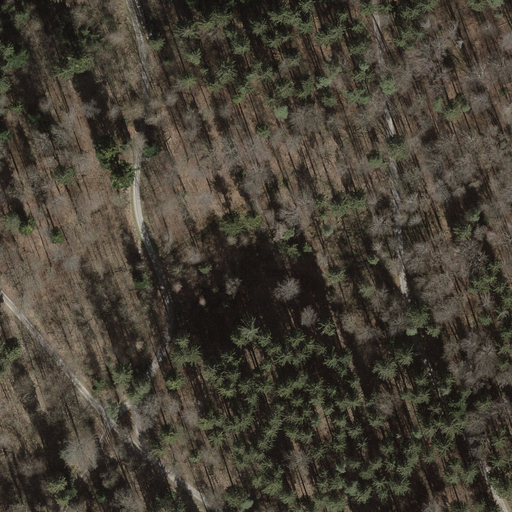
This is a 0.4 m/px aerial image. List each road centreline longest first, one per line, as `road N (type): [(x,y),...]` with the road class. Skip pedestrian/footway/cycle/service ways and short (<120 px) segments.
road 1 (track): [(500,511),(423,358),(402,295),(372,0)]
road 2 (track): [(108,419),(135,401),(169,337),(171,298),(133,202),(147,114),(126,0)]
road 3 (track): [(108,419),(0,290)]
road 4 (track): [(220,511),(108,419)]
